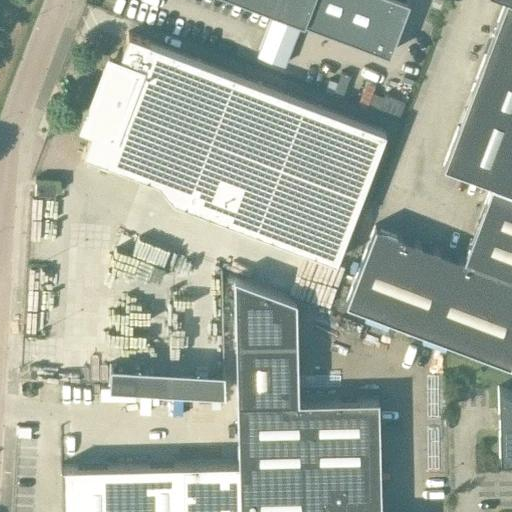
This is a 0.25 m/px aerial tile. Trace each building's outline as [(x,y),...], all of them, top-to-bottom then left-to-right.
[(249,0),(233,44),(286,64),(303,19),(389,52),(408,0),(249,0)] [(491,182),(511,190),(511,0),(504,0),(443,164),(491,182)] [(83,121),(73,147),(83,150),(157,179),(173,197),(238,222),(242,228),(258,234),(266,233),(298,245),(303,251),(318,257),(326,255),(336,259),(385,129),(149,39),(128,31),(118,27),(109,53),(83,121)] [(406,100),(385,92),(378,109),(399,117),(406,100)] [(56,181),(36,180),(35,193),(55,194),(56,181)] [(510,364),(511,358),(511,190),(491,182),(463,257),(375,223),(345,301),(510,364)] [(380,511),(378,395),(296,397),(295,293),(233,270),(238,460),(238,511),(380,511)] [(511,390),(498,386),(500,458),(511,457),(511,390)] [(61,463),(61,511),(238,511),(238,460),(61,463)]
